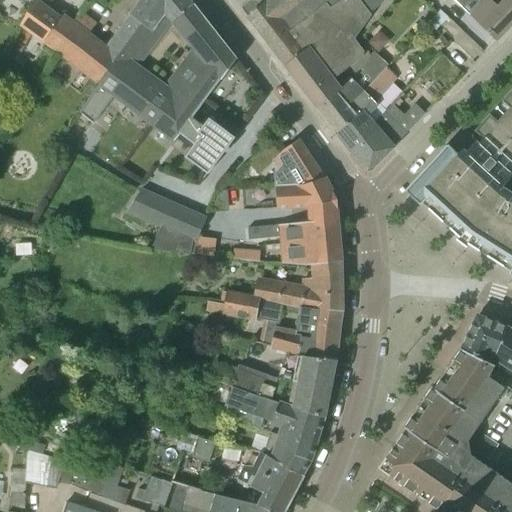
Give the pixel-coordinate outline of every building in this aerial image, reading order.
[(62,18),(61,17),(36,0),(34,0),(14,37),(36,52),(43,41),(44,41),(62,18)] [(125,54),(133,42),(135,39),(132,37),(141,24),(152,32),(166,12),(172,20),(193,4),(189,0),(143,0),(109,48),(92,35),(89,38),(71,62),(99,84),(122,51),(125,54)] [(270,0),(247,17),(316,107),(342,89),(341,87),(334,78),(363,56),(363,51),(354,39),(371,15),(369,13),(385,0),(270,0)] [(511,22),(511,0),(501,0),(496,5),(490,0),(483,0),(469,15),(495,41),(511,22)] [(89,38),(92,35),(64,14),(61,17),(62,18),(44,41),(71,62),(89,38)] [(247,73),(204,18),(181,36),(192,49),(172,75),(204,100),(218,80),(233,92),(247,73)] [(380,47),(391,38),(383,29),(372,38),(380,47)] [(174,94),(167,89),(128,61),(139,46),(133,42),(125,54),(122,51),(99,84),(79,112),(94,123),(114,94),(152,124),(174,94)] [(357,102),(387,69),(386,68),(387,65),(373,52),(368,57),(369,58),(367,60),(352,81),(342,89),(316,107),(336,133),(363,110),(357,102)] [(377,129),(373,123),(367,115),(377,107),(373,103),(397,79),(387,69),(357,102),(363,110),(336,133),(351,153),(377,129)] [(174,140),(179,133),(194,143),(185,156),(208,173),(234,137),(208,118),(203,126),(191,118),(204,100),(172,75),(165,84),(168,87),(167,89),(174,94),(152,124),(166,134),(174,140)] [(511,190),(503,185),(511,175),(511,90),(497,107),(496,106),(494,109),(495,109),(475,130),(483,137),(478,142),(475,140),(465,150),(462,147),(457,154),(447,145),(404,191),(418,204),(420,202),(458,237),(456,239),(456,238),(455,239),(465,247),(466,246),(465,246),(467,244),(510,271),(508,273),(511,275),(511,190)] [(370,170),(394,147),(425,114),(414,104),(403,115),(391,104),(373,123),(377,129),(351,153),(364,170),(370,170)] [(300,182),(324,178),(298,139),(274,159),(282,171),(291,168),(300,182)] [(148,185),(184,199),(190,182),(155,168),(148,185)] [(310,212),(310,220),(336,218),(335,203),(333,197),(324,178),(300,182),(274,184),(277,209),(309,207),(310,212)] [(147,222),(159,196),(141,188),(125,213),(147,222)] [(218,190),(214,193),(208,211),(229,210),(228,189),(218,190)] [(169,232),(180,205),(159,196),(147,222),(169,232)] [(194,243),(205,216),(180,205),(169,232),(194,243)] [(309,263),(340,260),(336,218),(310,220),(303,221),(303,223),(278,225),(281,262),(305,264),(309,263)] [(32,242),(17,243),(17,255),(33,254),(32,242)] [(316,308),(341,311),(340,260),(309,263),(311,278),(301,279),(301,285),(257,277),(253,295),(253,296),(282,302),(299,305),(316,308)] [(253,296),(253,295),(226,290),(223,305),(208,301),(206,310),(221,314),(221,315),(255,322),(255,319),(263,320),(279,322),(279,323),(282,302),(253,296)] [(338,336),(341,311),(316,308),(299,305),(296,331),(312,333),(338,336)] [(506,326),(480,317),(474,319),(460,347),(494,365),(500,345),(506,326)] [(336,360),(338,345),(338,336),(312,333),(296,331),(293,328),(285,326),(285,325),(278,324),(279,322),(263,320),(257,343),(287,352),(297,355),(336,360)] [(511,329),(508,327),(506,326),(500,345),(494,365),(503,371),(506,367),(511,370),(511,329)] [(494,365),(460,347),(432,388),(431,387),(423,398),(410,416),(410,417),(403,428),(405,429),(377,468),(427,502),(438,510),(441,506),(449,511),(511,511),(511,484),(470,456),(467,441),(503,388),(488,377),(494,365)] [(330,388),(336,360),(297,355),(287,352),(279,375),(298,382),(330,388)] [(324,417),(330,388),(298,382),(279,375),(278,379),(238,365),(237,370),(214,361),(209,376),(231,385),(271,400),(324,417)] [(316,444),(324,417),(271,400),(231,385),(225,405),(227,406),(225,414),(254,423),(256,417),(285,427),(283,434),(316,444)] [(117,391),(120,408),(135,406),(133,389),(117,391)] [(316,444),(283,434),(282,435),(257,427),(255,434),(267,438),(263,453),(262,454),(302,475),(311,461),(316,444)] [(473,449),(487,460),(498,445),(483,435),(473,449)] [(208,462),(214,443),(196,437),(191,454),(191,456),(208,462)] [(30,440),(27,451),(41,455),(44,444),(30,440)] [(58,481),(63,461),(27,451),(26,455),(26,469),(26,483),(55,489),(57,481),(58,481)] [(283,511),(302,475),(262,454),(259,453),(252,466),(243,466),(236,479),(263,493),(256,506),(275,511),(283,511)] [(96,471),(75,465),(69,484),(88,492),(112,500),(122,468),(100,460),(96,471)] [(75,465),(63,461),(58,481),(69,484),(75,465)] [(26,483),(26,469),(12,468),(12,481),(8,511),(7,511),(24,511),(25,483),(26,483)] [(164,507),(172,483),(150,476),(142,500),(164,507)] [(179,511),(180,511),(183,504),(187,488),(172,483),(164,507),(179,511)] [(208,511),(209,511),(214,496),(187,488),(183,504),(208,511)] [(275,511),(256,506),(215,494),(214,496),(209,511),(275,511)] [(91,511),(64,503),(61,511),(91,511)]
